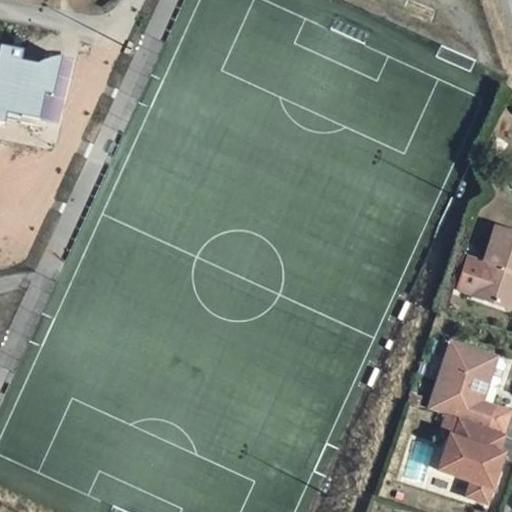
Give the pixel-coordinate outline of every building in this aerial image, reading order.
[(74,58),(63,55),(54,95),(46,93),(41,119),(59,123),(74,58)] [(3,112),(2,118),(17,120),(18,115),(3,112)] [(471,301),(506,312),(511,291),(511,238),(494,232),(482,270),(465,265),(456,293),(472,298),(471,301)] [(507,363),(495,359),(455,346),(433,413),(450,418),(464,423),(489,431),(495,414),(479,409),(481,404),(487,386),(498,390),(503,387),(509,368),(507,363)] [(481,404),(479,409),(495,414),(496,409),(481,404)] [(458,442),(464,423),(450,418),(444,437),(458,442)] [(488,506),(504,458),(499,457),(506,436),(489,431),(464,423),(458,442),(456,447),(451,446),(442,475),(474,485),(469,499),(488,506)]
